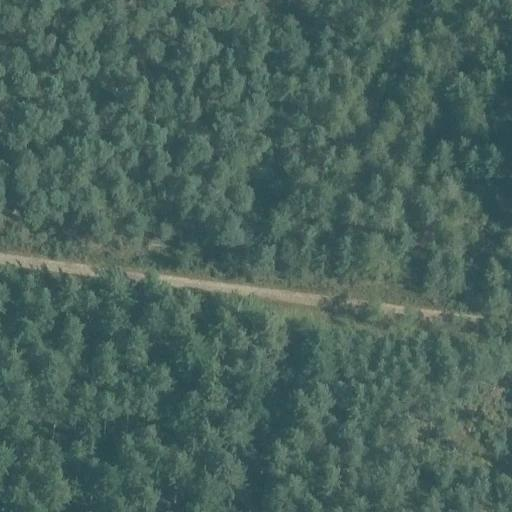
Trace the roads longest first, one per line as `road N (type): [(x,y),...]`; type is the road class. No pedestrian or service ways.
road 1 (track): [(0,259),(511,327)]
road 2 (track): [(302,299),(242,511)]
